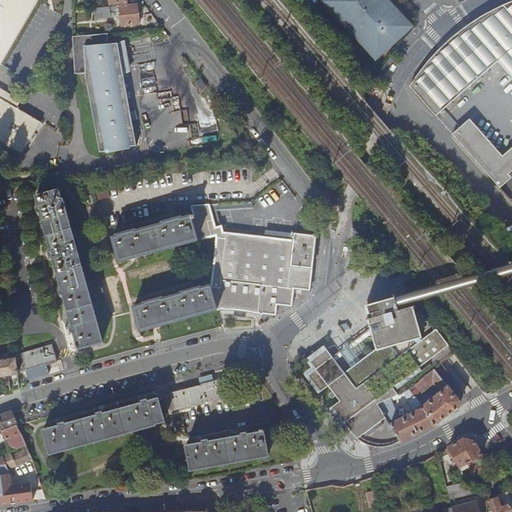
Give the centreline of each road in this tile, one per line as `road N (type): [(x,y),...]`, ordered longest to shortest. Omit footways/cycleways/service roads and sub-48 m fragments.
road 1 (residential): [(336,471),(44,511)]
road 2 (residential): [(163,0),(337,234)]
road 3 (residential): [(21,397),(211,346),(273,354)]
road 4 (residential): [(337,234),(395,83),(443,23)]
road 5 (residential): [(482,414),(407,453),(336,471)]
road 6 (residential): [(273,354),(281,333),(327,292),(337,234)]
road 7 (residential): [(273,354),(276,379),(336,471)]
